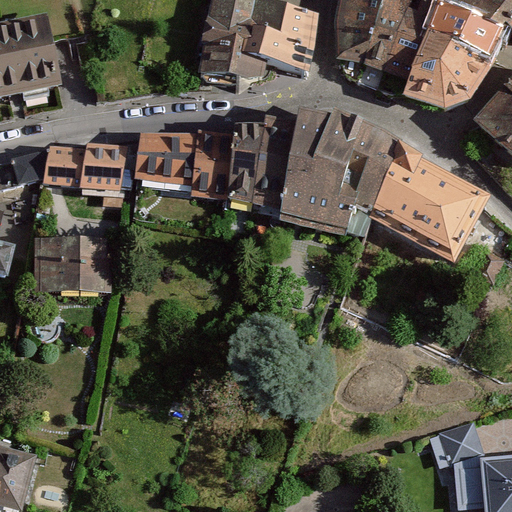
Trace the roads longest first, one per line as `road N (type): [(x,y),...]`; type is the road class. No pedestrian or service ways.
road 1 (residential): [(0,150),(90,128),(329,94)]
road 2 (residential): [(511,207),(444,152),(329,94)]
